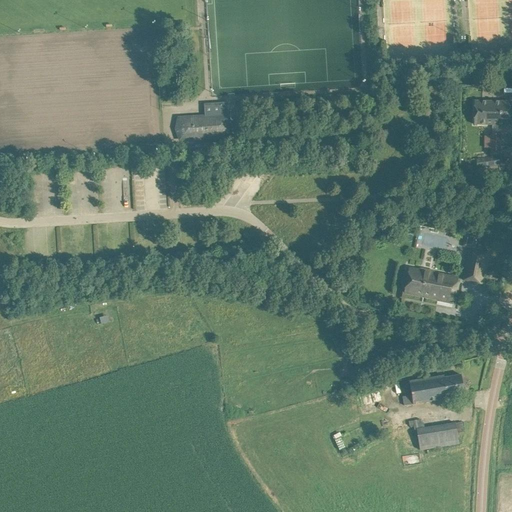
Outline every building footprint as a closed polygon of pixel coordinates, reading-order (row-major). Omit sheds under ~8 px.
[(474,124),(492,125),(493,101),(474,101),(474,124)] [(492,125),(508,125),(509,102),(493,101),(492,125)] [(228,115),(178,118),(180,140),(229,137),(228,115)] [(500,134),(491,134),(490,154),(500,154),(500,134)] [(207,146),(189,148),(190,159),(208,158),(207,146)] [(498,166),(497,156),(476,159),(477,168),(498,166)] [(462,246),(473,248),(475,235),(464,234),(462,246)] [(487,254),(467,251),(462,280),(481,284),(487,254)] [(456,276),(409,266),(404,292),(453,302),(456,276)] [(444,378),(443,376),(409,382),(411,394),(402,396),(404,406),(447,398),(447,397),(464,394),(461,375),(444,378)] [(356,395),(359,407),(382,401),(378,389),(356,395)] [(421,419),(410,421),(411,426),(414,425),(415,429),(416,429),(420,450),(449,445),(458,444),(457,434),(463,432),(462,422),(452,423),(423,428),(421,419)]
